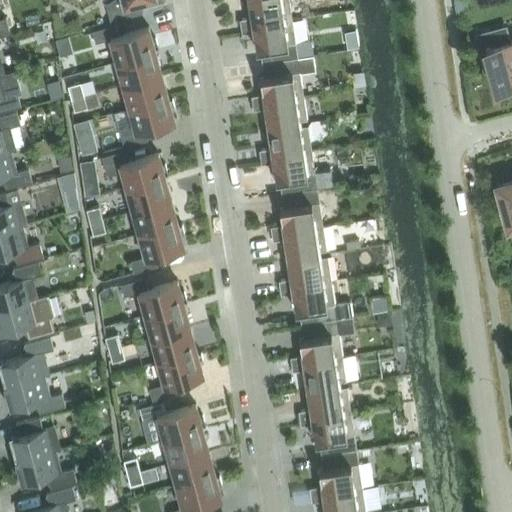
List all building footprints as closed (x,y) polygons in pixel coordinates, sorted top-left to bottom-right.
[(139,1),(144,0),(110,0),(105,3),(110,21),(142,12),(139,1)] [(253,31),(252,24),(292,18),(288,0),(248,0),(251,17),(239,19),(241,33),(253,31)] [(0,18),(0,32),(9,30),(5,17),(0,18)] [(292,18),(252,24),(253,31),(255,48),(259,47),(262,62),(297,56),(292,18)] [(110,38),(116,61),(155,50),(154,48),(158,47),(155,37),(152,38),(148,26),(119,34),(116,23),(92,30),(95,42),(110,38)] [(496,90),(511,85),(511,40),(511,41),(506,24),(473,34),(483,71),(491,69),(496,90)] [(344,32),(347,48),(358,46),(355,30),(344,32)] [(116,61),(122,84),(161,73),(155,50),(116,61)] [(263,93),(264,101),(303,95),(297,56),(262,62),(264,76),(260,76),(262,93),(263,93)] [(0,110),(20,105),(17,93),(21,92),(15,70),(3,73),(0,73),(0,110)] [(352,73),(354,86),(365,85),(363,71),(352,73)] [(122,84),(129,107),(168,96),(161,73),(122,84)] [(67,85),(71,98),(83,94),(80,82),(67,85)] [(303,95),(264,101),(263,93),(262,93),(250,95),(253,109),(264,108),(267,128),(299,123),(299,120),(307,119),(303,95)] [(83,94),(71,98),(74,110),(87,107),(83,94)] [(118,128),(123,146),(147,139),(144,128),(174,120),(171,108),(175,107),(172,97),(168,98),(168,96),(129,107),(132,120),(118,128)] [(0,151),(11,149),(15,148),(9,126),(20,123),(16,110),(0,114),(0,151)] [(273,162),(272,154),(311,149),(307,124),(300,126),(299,123),(267,128),(270,147),(258,149),(261,163),(272,162),(273,162)] [(91,134),(78,137),(82,153),(95,149),(91,134)] [(11,149),(0,151),(0,175),(2,175),(6,187),(31,180),(28,167),(17,170),(11,149)] [(122,174),(126,187),(165,176),(164,174),(168,173),(165,163),(161,164),(158,152),(128,160),(125,149),(101,156),(106,174),(122,174)] [(311,149),(272,154),(273,162),(272,162),(275,179),(279,178),(281,192),(317,187),(311,149)] [(71,154),(58,157),(60,170),(73,167),(71,154)] [(94,157),(80,159),(82,176),(96,174),(94,157)] [(74,170),(58,174),(62,189),(77,185),(74,170)] [(126,187),(132,210),(171,199),(165,176),(126,187)] [(494,186),(494,187),(498,186),(511,236),(511,235),(511,181),(499,185),(497,181),(496,181),(497,185),(494,186)] [(282,224),(283,231),(323,225),(317,187),(281,192),(283,206),(279,207),(282,224)] [(0,229),(22,224),(26,223),(19,200),(9,203),(6,191),(0,192),(0,229)] [(132,210),(138,233),(177,222),(171,199),(132,210)] [(86,209),(89,221),(102,218),(99,205),(86,209)] [(102,218),(89,221),(92,234),(105,231),(102,218)] [(154,254),(184,246),(181,234),(184,233),(181,223),(178,224),(177,222),(138,233),(144,255),(130,260),(133,272),(157,265),(154,254)] [(22,224),(0,229),(0,253),(14,250),(17,262),(43,255),(39,242),(28,245),(22,224)] [(323,225),(283,231),(282,224),(270,226),(272,240),(284,238),(287,258),(319,253),(318,251),(326,249),(323,225)] [(293,292),(291,285),(331,279),(327,255),(319,256),(319,253),(287,258),(290,278),(278,280),(280,294),(292,292),(293,292)] [(0,307),(33,299),(37,298),(36,297),(31,276),(42,273),(38,260),(13,267),(16,279),(0,283),(0,307)] [(138,291),(145,314),(184,304),(183,302),(187,301),(184,290),(180,292),(177,279),(147,287),(144,277),(120,283),(124,295),(138,291)] [(294,309),(299,309),(301,323),(352,315),(350,300),(334,302),(331,279),(291,285),(293,292),(292,292),(294,309)] [(33,299),(0,307),(0,331),(25,325),(28,337),(54,330),(50,317),(54,316),(48,293),(36,297),(37,298),(33,299)] [(145,314),(151,337),(190,327),(184,304),(145,314)] [(93,309),(84,311),(87,322),(96,319),(93,309)] [(354,330),(352,315),(301,323),(303,337),(299,338),(301,354),(301,355),(302,355),(303,362),(342,356),(339,333),(354,330)] [(151,337),(157,361),(196,350),(190,327),(151,337)] [(105,336),(108,349),(121,346),(117,333),(105,336)] [(6,383),(7,384),(44,373),(45,374),(48,373),(42,351),(53,348),(50,335),(24,342),(27,354),(2,361),(1,359),(0,360),(6,383)] [(121,346),(108,349),(112,361),(124,358),(121,346)] [(197,351),(196,350),(157,361),(161,373),(164,383),(149,387),(152,399),(176,393),(173,382),(203,374),(200,362),(203,361),(201,350),(197,351)] [(342,356),(303,362),(302,355),(301,355),(301,354),(290,356),(292,371),(303,369),(306,389),(338,384),(338,381),(346,380),(342,356)] [(44,373),(7,384),(6,383),(3,384),(9,407),(36,400),(39,412),(65,405),(61,391),(50,394),(45,374),(44,373)] [(312,423),(311,416),(350,410),(347,385),(339,387),(338,384),(306,389),(309,408),(298,410),(300,425),(312,423)] [(157,415),(163,438),(202,427),(202,425),(206,424),(203,414),(199,415),(195,403),(166,411),(163,400),(139,407),(142,419),(157,415)] [(311,416),(312,423),(314,440),(318,439),(320,453),(356,448),(350,410),(311,416)] [(18,458),(56,448),(56,449),(59,448),(53,425),(42,428),(39,416),(15,422),(19,434),(13,436),(13,434),(11,435),(18,458)] [(163,438),(169,461),(208,450),(202,427),(163,438)] [(56,448),(18,458),(14,459),(20,482),(47,475),(50,487),(76,480),(73,466),(61,469),(56,449),(56,448)] [(321,485),(322,492),(362,486),(356,448),(320,453),(322,468),(318,468),(321,485)] [(169,461),(176,484),(215,473),(208,450),(169,461)] [(123,460),(127,472),(139,469),(136,456),(123,460)] [(139,469),(127,472),(130,485),(143,481),(139,469)] [(167,511),(193,511),(192,505),(221,497),(218,485),(222,484),(219,474),(215,475),(215,473),(176,484),(182,507),(167,511)] [(23,511),(67,511),(65,501),(76,498),(72,485),(46,492),(49,504),(24,511),(24,509),(22,509),(23,511)] [(362,486),(322,492),(321,485),(309,487),(311,501),(323,500),(324,511),(357,511),(358,511),(365,510),(362,486)]
